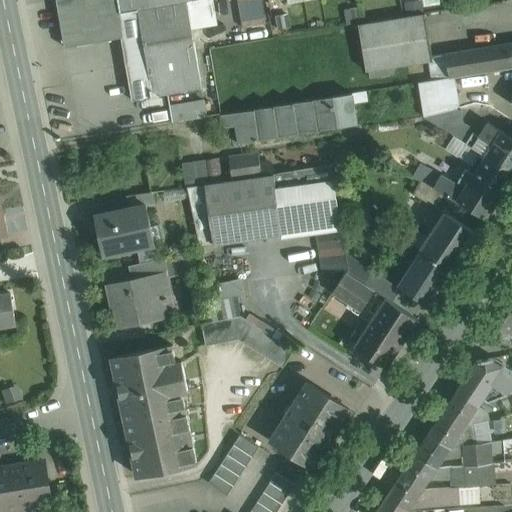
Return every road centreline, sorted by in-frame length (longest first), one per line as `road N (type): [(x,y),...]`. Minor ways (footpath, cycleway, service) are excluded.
road 1 (secondary): [(89,419),(2,0)]
road 2 (tertiary): [(511,253),(333,511)]
